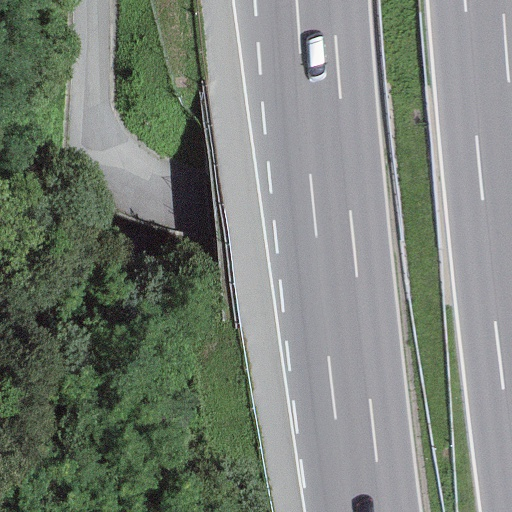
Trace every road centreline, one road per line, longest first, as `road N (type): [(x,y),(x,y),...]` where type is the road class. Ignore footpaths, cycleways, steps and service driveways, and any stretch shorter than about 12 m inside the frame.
road 1 (motorway): [(314,0),(364,511)]
road 2 (motorway): [(511,310),(482,0)]
road 3 (track): [(209,203),(511,263)]
road 4 (track): [(209,203),(147,188),(125,174),(96,135),(86,0)]
